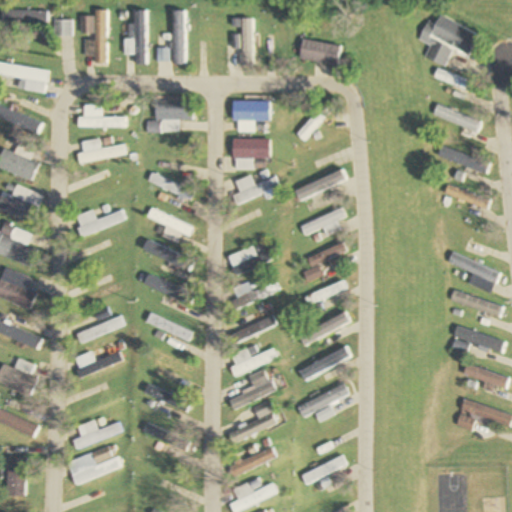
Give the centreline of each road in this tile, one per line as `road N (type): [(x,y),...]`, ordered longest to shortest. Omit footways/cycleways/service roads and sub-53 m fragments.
road 1 (residential): [(59,511),(59,99),(83,85)]
road 2 (residential): [(364,511),(355,105),(338,86)]
road 3 (residential): [(209,511),(213,87)]
road 4 (residential): [(83,85),(338,86)]
road 5 (residential): [(511,223),(499,85),(508,63)]
